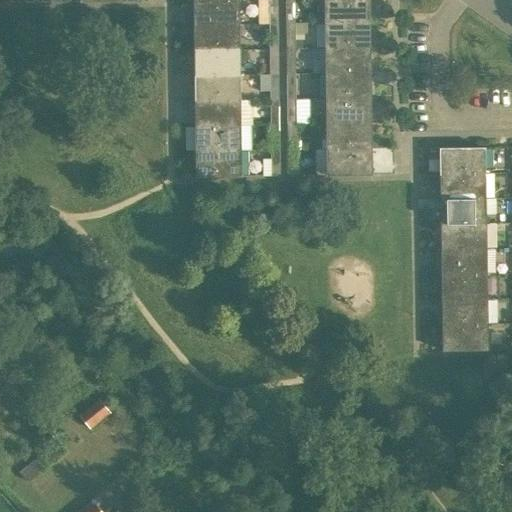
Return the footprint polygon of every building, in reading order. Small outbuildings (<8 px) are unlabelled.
[(193,0),(194,25),(239,24),(238,0),(193,0)] [(277,0),(267,0),(268,24),(277,24),(277,0)] [(284,0),(285,24),(294,23),(293,0),(284,0)] [(369,0),(323,0),(324,22),(370,22),(369,0)] [(370,22),(324,22),(325,48),(370,47),(370,22)] [(286,49),(294,49),(294,23),(285,24),(286,49)] [(239,24),(194,25),(194,50),(240,49),(239,24)] [(277,24),(268,24),(268,49),(278,49),(277,24)] [(370,47),(325,48),(325,73),(370,72),(370,47)] [(240,49),(194,50),(195,74),(240,73),(240,49)] [(278,49),(268,49),(269,74),(278,74),(278,49)] [(287,74),(295,74),(294,49),(286,49),(286,74),(287,74)] [(370,72),(325,73),(326,98),(371,98),(370,72)] [(240,73),(195,74),(195,100),(240,99),(240,73)] [(278,74),(269,74),(269,99),(279,99),(278,74)] [(287,74),(286,74),(286,99),(287,99),(291,99),(295,99),(295,74),(287,74)] [(371,98),(326,98),(326,124),(371,123),(371,98)] [(240,99),(195,100),(195,125),(241,124),(240,99)] [(279,99),(269,99),(270,125),(279,124),(279,99)] [(295,124),(295,99),(291,99),(287,99),(286,99),(287,124),(288,124),(295,124)] [(371,123),(326,124),(326,149),(372,148),(371,123)] [(241,124),(195,125),(196,150),(241,149),(241,124)] [(279,124),(270,125),(270,150),(279,150),(279,124)] [(287,150),(296,149),(295,124),(288,124),(287,124),(287,150)] [(439,147),(439,172),(485,172),(484,146),(439,147)] [(372,173),(372,148),(326,149),(327,174),(372,173)] [(241,175),(241,149),(196,150),(196,175),(241,175)] [(296,176),(296,149),(287,150),(287,176),(296,176)] [(270,176),(280,175),(279,150),(270,150),(270,176)] [(440,198),(485,197),(485,172),(439,172),(440,198)] [(440,223),(485,223),(485,197),(440,198),(440,223)] [(441,248),(486,247),(485,223),(440,223),(441,248)] [(486,247),(441,248),(441,260),(437,260),(437,273),(441,273),(441,274),(486,274),(486,247)] [(511,272),(511,258),(502,259),(503,272),(511,272)] [(441,299),(487,299),(486,274),(441,274),(441,299)] [(442,325),(487,324),(487,299),(441,299),(442,325)] [(487,349),(487,324),(442,325),(442,350),(487,349)] [(98,399),(79,415),(89,428),(109,413),(98,399)] [(18,471),(25,480),(40,468),(33,460),(18,471)] [(102,511),(92,499),(75,511),(118,511),(116,510),(113,511),(102,511)]
